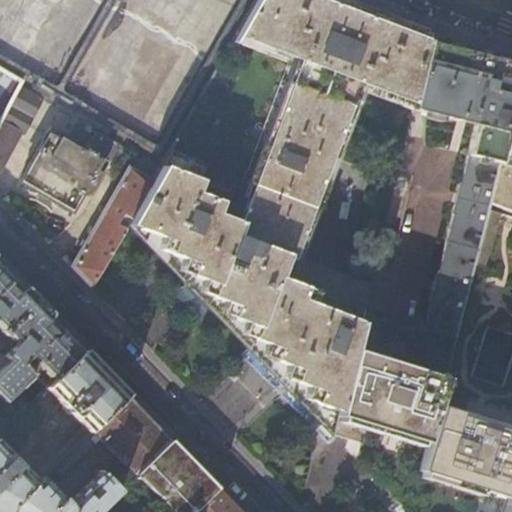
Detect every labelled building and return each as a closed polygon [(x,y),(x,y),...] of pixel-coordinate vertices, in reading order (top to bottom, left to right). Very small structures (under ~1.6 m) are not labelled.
[(0,0),(0,62),(33,81),(36,79),(40,81),(40,84),(51,90),(46,99),(54,104),(60,94),(69,101),(72,99),(76,102),(76,106),(160,154),(249,0),(0,0)] [(413,108),(430,42),(432,32),(433,31),(393,16),(352,0),(255,0),(152,179),(128,222),(332,434),(361,311),(368,282),(303,257),(366,90),(413,108)] [(474,120),(475,122),(422,326),(452,333),(486,201),(511,102),(511,63),(430,42),(413,107),(415,109),(457,120),(459,116),(474,120)] [(0,114),(18,84),(20,79),(0,67),(0,114)] [(42,98),(18,84),(0,114),(0,164),(20,130),(23,132),(42,98)] [(511,102),(486,201),(511,212),(511,102)] [(88,146),(84,150),(48,131),(21,181),(73,209),(83,191),(88,191),(91,188),(106,162),(89,153),(91,148),(88,146)] [(91,286),(152,179),(129,167),(128,167),(70,265),(91,286)] [(511,511),(511,213),(486,202),(452,334),(409,511),(511,511)] [(0,328),(1,329),(0,329),(0,330),(2,332),(1,333),(4,336),(6,334),(15,343),(3,356),(8,360),(0,367),(0,398),(4,402),(32,374),(45,388),(46,387),(83,350),(63,329),(16,282),(0,264),(0,328)] [(422,326),(361,311),(332,434),(361,445),(356,459),(383,488),(405,511),(409,511),(452,334),(422,326)] [(104,373),(83,350),(46,387),(89,432),(127,395),(104,373)] [(0,367),(8,360),(3,356),(0,353),(0,367)] [(147,417),(127,395),(89,432),(73,446),(52,467),(60,475),(91,445),(90,436),(95,431),(134,473),(169,439),(147,417)] [(192,463),(169,439),(134,473),(117,490),(138,511),(193,511),(217,489),(192,463)] [(0,511),(9,511),(12,506),(36,483),(0,445),(0,511)] [(43,476),(36,483),(12,506),(9,511),(94,511),(116,490),(98,471),(67,501),(43,476)] [(239,511),(217,489),(193,511),(239,511)] [(138,511),(117,490),(116,490),(94,511),(138,511)]
